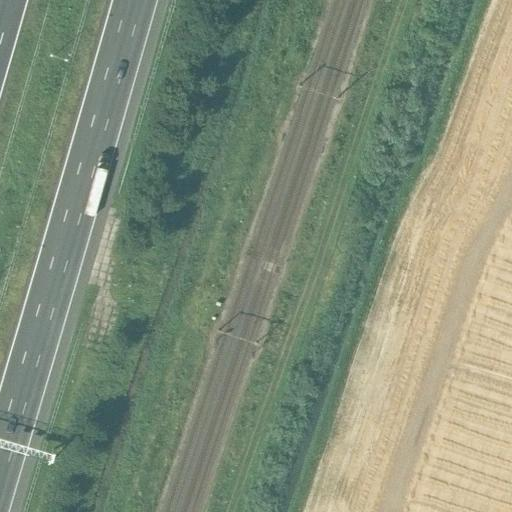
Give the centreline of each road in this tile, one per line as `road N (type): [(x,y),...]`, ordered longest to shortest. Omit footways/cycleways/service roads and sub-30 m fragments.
road 1 (track): [(230,511),(402,0)]
road 2 (motorway): [(0,459),(132,0)]
